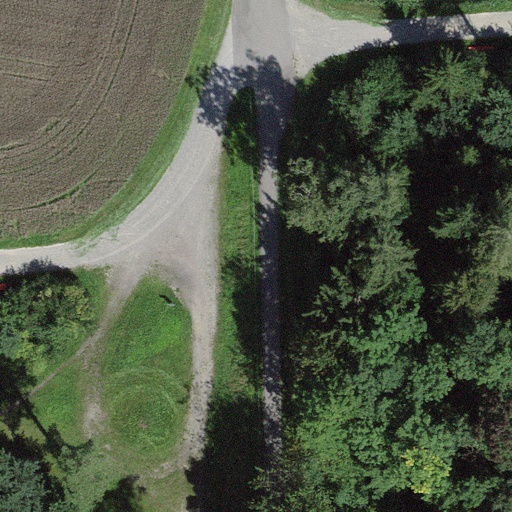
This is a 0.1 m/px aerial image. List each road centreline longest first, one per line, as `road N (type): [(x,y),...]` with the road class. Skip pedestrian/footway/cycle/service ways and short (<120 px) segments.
road 1 (track): [(0,263),(93,254),(180,197),(261,39)]
road 2 (track): [(511,25),(261,39)]
